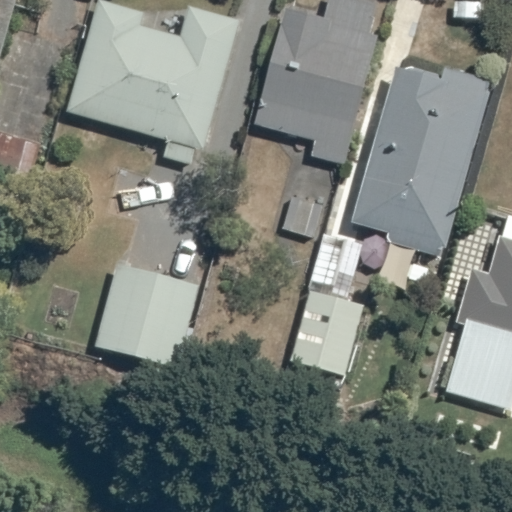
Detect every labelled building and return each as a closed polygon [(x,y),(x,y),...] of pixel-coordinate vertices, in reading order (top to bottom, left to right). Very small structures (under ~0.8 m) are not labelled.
[(0,0),(0,77),(21,0),(0,0)] [(346,171),(350,156),(382,42),(374,39),(382,12),(339,0),(334,0),(327,26),(291,16),(259,130),(319,147),(315,162),(346,171)] [(194,12),(185,43),(144,31),(148,18),(103,6),(72,117),(116,130),(158,142),(208,156),(245,27),(194,12)] [(450,75),(446,87),(402,74),(358,229),(394,239),(391,248),(444,263),(447,254),(451,255),(496,101),(492,100),(495,88),(450,75)] [(44,149),(0,136),(0,202),(26,210),(44,149)] [(511,343),(511,244),(503,242),(493,279),(477,274),(461,329),(511,343)] [(203,293),(122,271),(100,353),(180,374),(203,293)] [(367,312),(311,295),(291,365),(347,381),(367,312)]
